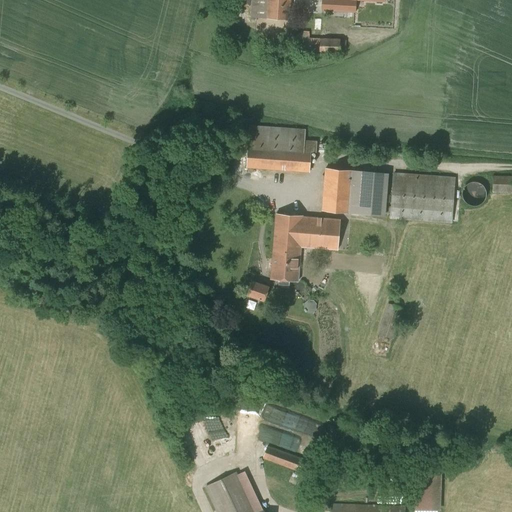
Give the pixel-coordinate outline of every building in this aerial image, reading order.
[(252,0),(251,18),(262,18),(289,20),(289,0),(252,0)] [(356,0),(353,0),(322,0),(322,10),(355,12),(356,0)] [(289,41),(288,50),(288,52),(339,54),(340,40),(320,39),(310,40),(309,32),(304,31),(297,34),(297,41),(289,41)] [(288,50),(272,49),(271,64),(287,65),(288,52),(288,50)] [(305,131),(250,126),(246,167),(309,172),(311,153),(316,153),(317,142),(305,141),(305,131)] [(361,171),(326,168),(322,211),(384,215),(387,175),(361,171)] [(455,178),(394,174),(390,218),(408,219),(452,223),(455,178)] [(511,177),(493,177),(493,191),(511,191),(511,177)] [(478,183),(476,182),(472,183),(468,184),(466,186),(464,190),(463,194),(464,198),(465,201),(468,204),(472,205),(476,205),(481,203),(484,201),(485,198),(486,194),(485,190),(484,187),(481,184),(478,183)] [(340,220),(276,214),(271,279),(298,281),(300,260),(307,260),(308,253),(313,253),(314,248),(337,250),(340,220)] [(269,287),(252,281),(247,295),(264,301),(269,287)] [(246,300),(246,308),(254,309),(255,301),(246,300)] [(402,309),(389,304),(379,335),(392,339),(402,309)] [(324,441),(329,425),(293,414),(288,430),(324,441)] [(295,448),(298,439),(262,428),(259,437),(295,448)] [(304,460),(267,446),(262,457),(300,472),(304,460)] [(426,467),(416,466),(411,504),(422,506),(426,467)] [(206,486),(217,511),(254,511),(235,472),(206,486)]
